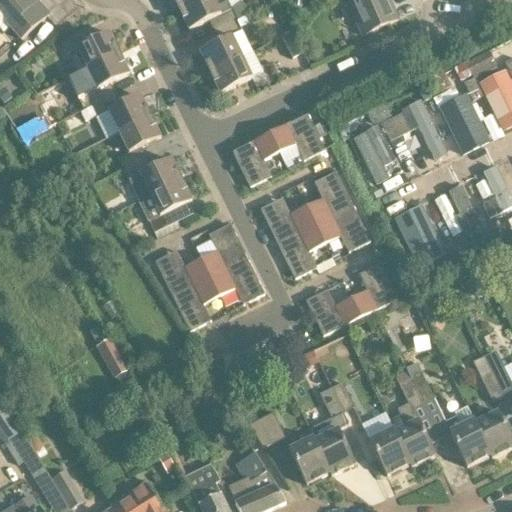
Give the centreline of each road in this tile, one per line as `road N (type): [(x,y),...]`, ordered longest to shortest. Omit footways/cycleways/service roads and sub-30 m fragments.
road 1 (residential): [(203,137),(444,22)]
road 2 (residential): [(226,345),(289,314),(203,137)]
road 3 (residential): [(203,137),(136,10),(112,0)]
